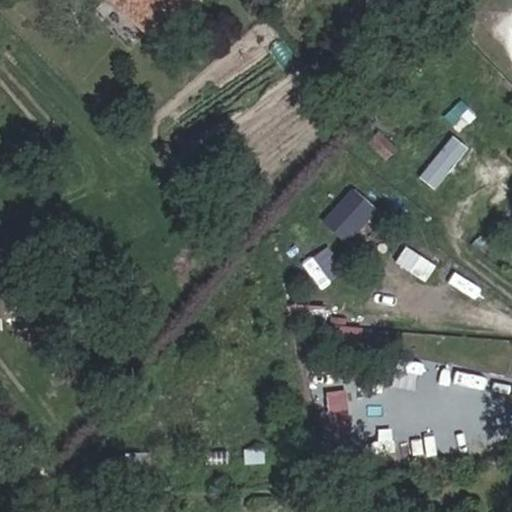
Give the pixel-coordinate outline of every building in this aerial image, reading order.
[(115,0),(157,41),(194,5),(189,0),(115,0)] [(421,176),(438,188),(469,145),(452,133),(421,176)] [(46,255),(31,266),(40,277),(54,266),(46,255)] [(347,388),(327,390),(331,435),(352,433),(347,388)] [(371,437),(372,456),(429,452),(428,433),(371,437)] [(263,465),(263,451),(244,451),(244,466),(263,465)] [(150,465),(150,453),(125,454),(125,466),(150,465)] [(321,497),(316,511),(332,511),(335,502),(321,497)] [(38,511),(39,510),(18,503),(15,511),(38,511)]
